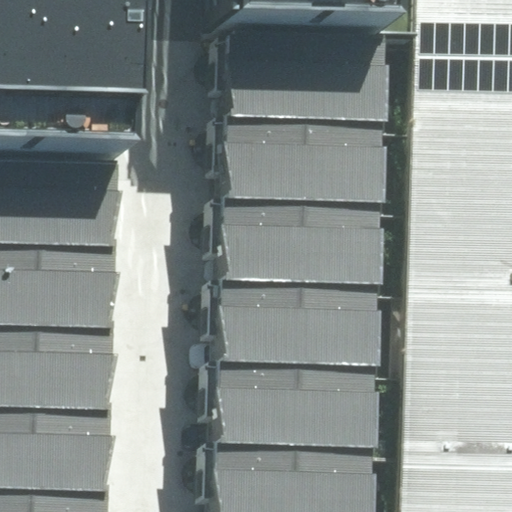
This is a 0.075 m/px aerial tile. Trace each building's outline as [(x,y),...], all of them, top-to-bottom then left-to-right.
[(0,0),(0,140),(120,144),(148,144),(152,0),(247,0),(247,9),(391,13),(413,13),(413,0),(0,0)] [(511,511),(511,0),(413,0),(413,13),(398,511),(511,511)] [(387,123),(391,13),(247,9),(229,9),(225,117),(387,123)] [(382,216),(387,123),(225,117),(221,208),(382,216)] [(0,245),(117,247),(120,144),(0,140),(0,245)] [(379,298),(382,216),(221,208),(218,291),(379,298)] [(0,327),(115,329),(117,247),(0,245),(0,327)] [(375,379),(379,298),(218,291),(215,373),(375,379)] [(0,409),(114,411),(115,329),(0,327),(0,409)] [(374,457),(375,379),(215,373),(211,452),(374,457)] [(0,493),(108,497),(114,411),(0,409),(0,493)] [(372,511),(374,457),(211,452),(208,511),(372,511)] [(0,511),(107,511),(108,497),(0,493),(0,511)]
